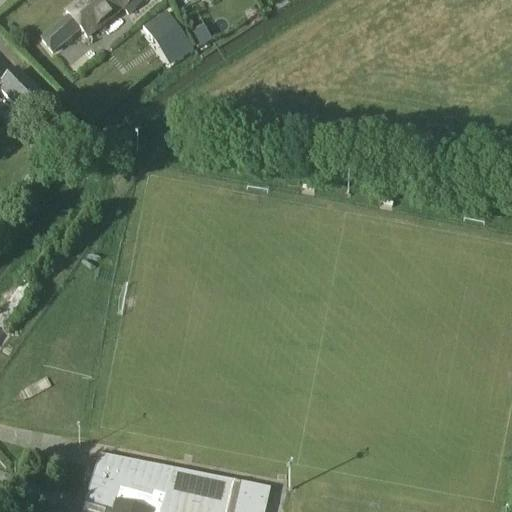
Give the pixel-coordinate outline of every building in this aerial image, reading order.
[(66,20),(40,42),(51,55),(79,32),(86,40),(122,10),(128,17),(128,16),(147,0),(85,0),(64,17),(66,20)] [(161,36),(180,63),(193,54),(166,14),(142,30),(151,43),(161,36)] [(189,38),(197,52),(212,44),(204,30),(189,38)] [(0,87),(0,95),(41,140),(61,121),(17,74),(1,89),(0,87)] [(265,511),(270,493),(100,455),(90,488),(82,511),(265,511)]
